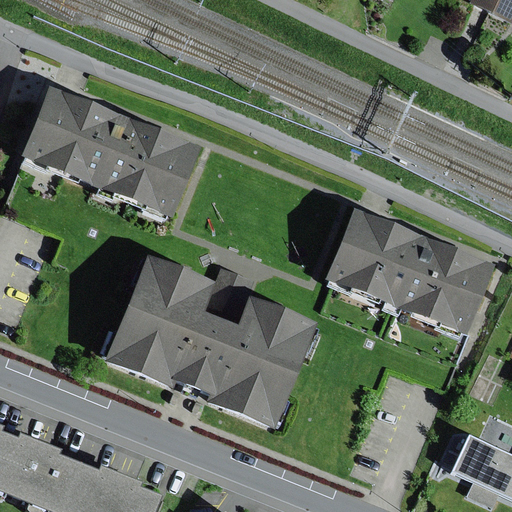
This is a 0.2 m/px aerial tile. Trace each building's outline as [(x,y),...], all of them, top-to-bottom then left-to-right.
[(511,0),(477,0),(477,3),(511,18),(511,0)] [(197,151),(47,92),(17,167),(167,226),(197,151)] [(488,269),(351,215),(322,287),(459,342),(488,269)] [(211,288),(144,261),(131,295),(99,368),(166,395),(170,387),(188,394),(206,402),(204,409),(270,435),(299,362),(312,328),(247,302),(234,335),(198,320),(211,288)] [(511,460),(467,440),(450,477),(471,487),(498,498),(511,504),(511,460)] [(13,446),(4,442),(0,452),(0,497),(35,511),(60,511),(77,472),(53,463),(56,457),(15,441),(13,446)] [(93,478),(77,472),(60,511),(151,511),(155,502),(135,494),(137,489),(96,472),(93,478)] [(498,498),(471,487),(465,499),(492,511),(498,498)]
